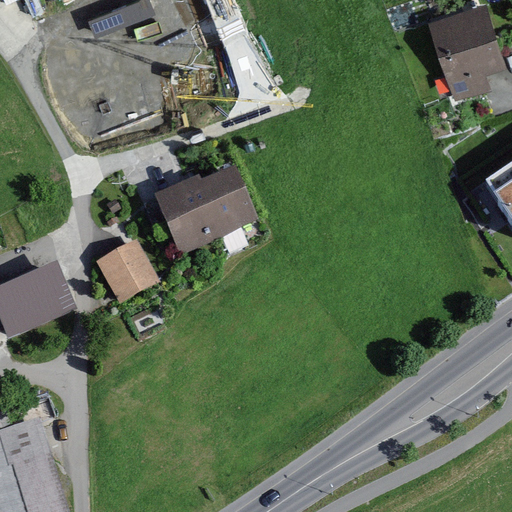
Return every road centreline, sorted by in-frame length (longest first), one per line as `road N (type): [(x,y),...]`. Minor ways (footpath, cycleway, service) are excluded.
road 1 (primary): [(511,326),(293,492)]
road 2 (primary): [(293,492),(460,410),(511,370)]
